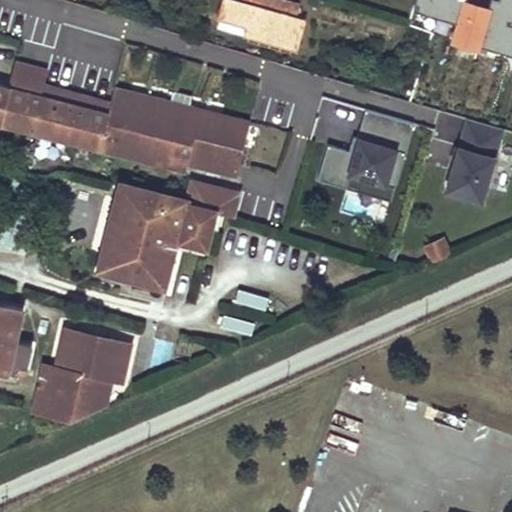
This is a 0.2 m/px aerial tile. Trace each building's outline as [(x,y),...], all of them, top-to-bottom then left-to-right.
[(246,34),(296,48),(304,22),(292,19),(243,5),(224,0),(223,0),(219,18),(220,18),(217,28),(246,35),(246,34)] [(295,5),(277,0),(243,0),(243,5),(292,19),(295,5)] [(511,56),(511,0),(467,0),(456,39),(511,56)] [(50,37),(46,52),(64,57),(68,42),(50,37)] [(0,124),(150,163),(168,103),(17,62),(12,80),(10,87),(0,84),(0,124)] [(12,80),(0,76),(0,84),(10,87),(12,80)] [(247,123),(168,103),(150,163),(177,170),(175,179),(185,181),(179,203),(141,193),(122,188),(115,213),(124,215),(111,265),(127,269),(126,275),(161,284),(171,246),(173,239),(205,247),(210,228),(214,212),(221,214),(232,217),(242,177),(250,180),(263,129),(246,125),(247,123)] [(389,196),(409,118),(364,107),(354,148),(326,141),(317,178),(389,196)] [(500,146),(503,125),(465,119),(462,140),(500,146)] [(457,137),(443,185),(485,197),(499,149),(457,137)] [(177,170),(150,163),(147,172),(175,179),(177,170)] [(221,214),(214,212),(210,228),(217,229),(221,214)] [(124,215),(115,213),(101,268),(126,275),(127,269),(111,265),(124,215)] [(431,262),(453,252),(444,234),(423,243),(431,262)] [(205,247),(173,239),(171,246),(203,254),(205,247)] [(265,307),(268,295),(238,287),(235,300),(265,307)] [(0,302),(0,371),(7,373),(7,371),(25,375),(32,345),(14,340),(22,308),(0,302)] [(223,313),(221,326),(252,332),(254,319),(223,313)] [(130,345),(65,330),(57,368),(44,366),(33,411),(71,420),(103,405),(110,381),(120,384),(130,345)]
